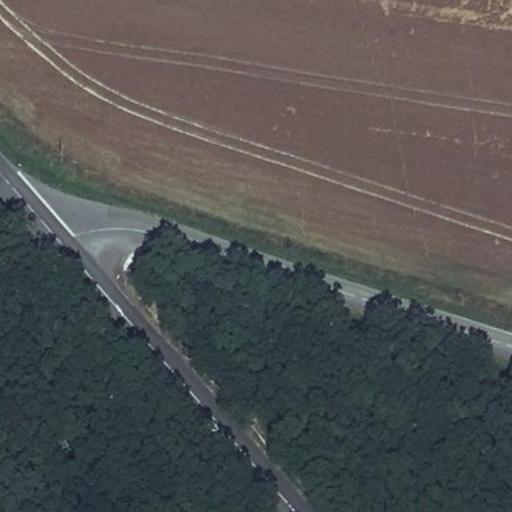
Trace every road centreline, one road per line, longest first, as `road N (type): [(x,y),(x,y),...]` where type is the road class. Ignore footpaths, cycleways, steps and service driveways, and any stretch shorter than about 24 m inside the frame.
road 1 (tertiary): [(511,348),(3,177)]
road 2 (secondary): [(3,177),(297,511)]
